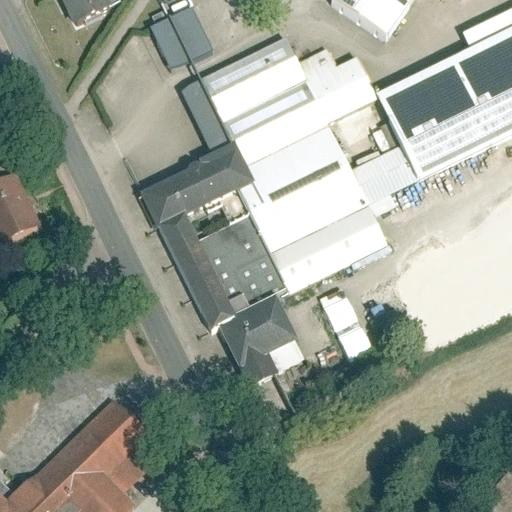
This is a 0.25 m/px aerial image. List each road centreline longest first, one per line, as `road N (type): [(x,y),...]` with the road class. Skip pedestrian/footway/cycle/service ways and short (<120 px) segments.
road 1 (tertiary): [(108,224),(247,511)]
road 2 (tertiary): [(0,8),(108,224)]
road 3 (residential): [(108,224),(0,351)]
